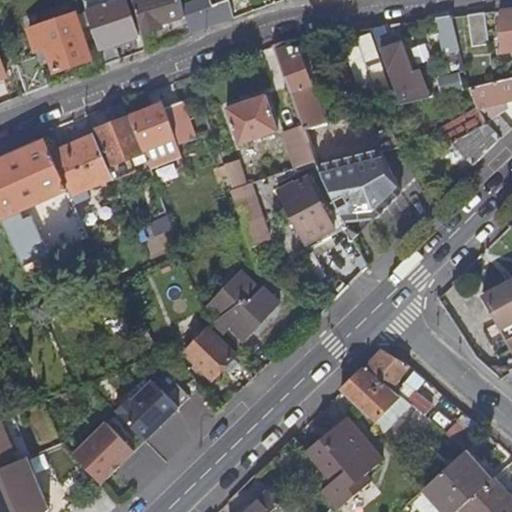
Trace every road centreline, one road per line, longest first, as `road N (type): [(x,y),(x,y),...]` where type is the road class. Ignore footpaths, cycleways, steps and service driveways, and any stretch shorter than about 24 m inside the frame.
road 1 (residential): [(396,0),(257,23),(0,120)]
road 2 (secondary): [(375,307),(164,511)]
road 3 (secondary): [(511,175),(375,307)]
road 4 (residential): [(511,429),(375,307)]
